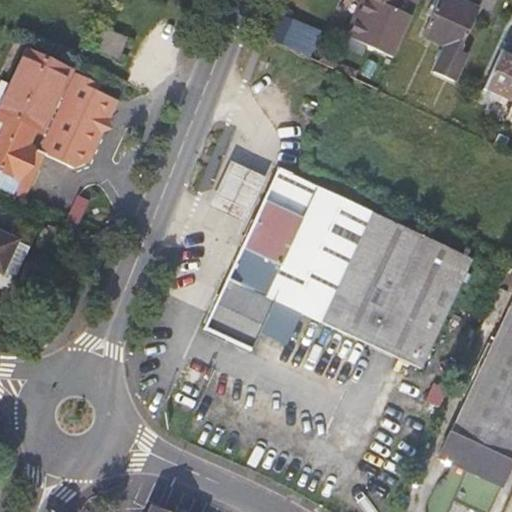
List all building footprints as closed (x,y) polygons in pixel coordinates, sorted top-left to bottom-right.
[(394,8),(397,0),(364,0),(347,37),(392,58),(411,17),(394,8)] [(418,0),(397,0),(394,8),(411,17),(418,0)] [(479,9),(457,0),(438,0),(423,34),(437,41),(424,68),(454,82),(466,54),(459,51),(479,9)] [(281,14),(273,38),(308,49),(315,25),(281,14)] [(106,31),(99,49),(119,57),(126,38),(106,31)] [(71,71),(27,51),(0,107),(0,189),(23,200),(37,170),(29,166),(36,151),(44,155),(74,168),(88,163),(117,100),(95,89),(99,84),(75,73),(63,99),(59,96),(71,71)] [(511,57),(500,52),(482,90),(511,103),(511,57)] [(36,151),(29,166),(37,170),(44,155),(36,151)] [(230,161),(209,206),(245,224),(267,178),(230,161)] [(471,258),(278,168),(203,329),(251,351),(275,301),(420,368),(471,258)] [(79,196),(68,220),(79,225),(89,201),(79,196)] [(0,269),(3,271),(16,242),(0,234),(0,269)] [(29,247),(16,242),(3,271),(16,277),(29,247)] [(489,282),(498,286),(503,275),(494,271),(489,282)] [(438,457),(502,487),(511,464),(511,305),(453,432),(451,431),(438,457)]
